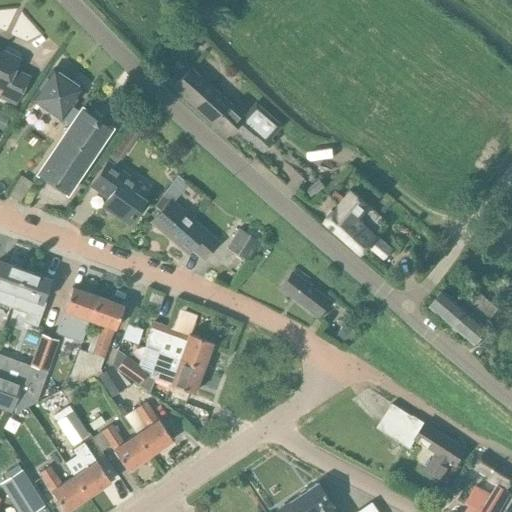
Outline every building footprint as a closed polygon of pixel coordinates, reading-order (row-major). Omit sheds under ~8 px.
[(0,97),(15,105),(20,95),(28,77),(14,70),(19,59),(0,50),(0,88),(3,90),(0,95),(0,97)] [(180,80),(172,88),(226,137),(234,128),(248,141),(249,140),(262,152),(271,142),(269,140),(281,126),(268,114),(254,102),(243,116),(190,68),(181,78),(180,80)] [(32,99),(70,125),(80,111),(70,105),(81,88),(53,69),(32,99)] [(80,111),(70,125),(37,174),(67,194),(111,128),(82,108),(80,111)] [(0,111),(0,129),(3,131),(10,116),(0,111)] [(115,154),(121,158),(140,131),(134,127),(115,154)] [(138,182),(126,174),(107,160),(89,185),(107,198),(102,206),(127,224),(144,199),(132,191),(138,182)] [(294,191),(304,177),(285,163),(275,176),(294,191)] [(177,175),(171,184),(178,189),(184,181),(177,175)] [(33,184),(22,177),(10,195),(20,202),(33,184)] [(320,181),(306,190),(311,197),(325,187),(320,181)] [(340,205),(324,223),(361,255),(369,246),(384,259),(391,250),(376,237),(386,225),(376,218),(379,215),(370,207),(371,206),(353,192),(340,205)] [(169,202),(152,222),(186,252),(190,248),(202,259),(216,244),(169,202)] [(239,231),(227,249),(246,261),(257,243),(239,231)] [(0,303),(10,308),(15,295),(23,270),(0,261),(0,303)] [(23,270),(15,295),(32,301),(24,322),(35,326),(44,303),(41,302),(50,279),(23,270)] [(328,300),(321,294),(317,291),(292,272),(280,288),(316,316),(328,300)] [(71,287),(65,306),(56,332),(68,337),(76,315),(89,320),(97,297),(71,287)] [(488,328),(484,325),(497,310),(477,293),(464,308),(444,290),(430,307),(474,344),(488,328)] [(96,378),(99,370),(113,329),(114,329),(123,306),(97,297),(89,320),(102,325),(101,329),(95,327),(86,351),(79,349),(69,377),(82,382),(94,375),(96,378)] [(180,303),(178,309),(185,311),(187,305),(180,303)] [(346,320),(335,337),(346,344),(358,327),(346,320)] [(145,344),(159,349),(158,352),(202,368),(212,342),(188,334),(188,335),(153,322),(146,341),(145,344)] [(127,327),(123,338),(136,343),(140,332),(134,329),(129,327),(127,327)] [(26,330),(21,344),(34,348),(39,335),(26,330)] [(42,332),(27,375),(43,380),(58,338),(42,332)] [(4,340),(0,350),(12,354),(16,344),(4,340)] [(117,351),(112,366),(134,382),(134,381),(137,384),(146,372),(117,351)] [(149,377),(174,387),(193,393),(202,368),(158,352),(149,377)] [(98,378),(111,397),(134,382),(112,366),(112,367),(102,373),(100,370),(99,370),(96,378),(98,378)] [(57,369),(53,380),(61,383),(65,372),(57,369)] [(0,409),(10,413),(18,393),(0,386),(0,409)] [(62,391),(33,410),(39,419),(51,410),(59,422),(75,411),(62,391)] [(145,403),(135,409),(127,414),(120,404),(116,407),(136,434),(135,435),(149,455),(171,440),(158,420),(157,420),(145,403)] [(404,432),(437,452),(426,469),(448,484),(460,466),(456,464),(466,449),(425,423),(424,424),(392,403),(377,428),(398,442),(404,432)] [(104,423),(99,416),(89,424),(93,430),(104,423)] [(87,434),(77,419),(62,429),(72,444),(87,434)] [(149,455),(135,435),(123,443),(111,425),(102,431),(114,449),(113,450),(126,470),(149,455)] [(77,455),(65,463),(73,476),(87,497),(110,482),(99,465),(96,461),(95,462),(89,453),(83,443),(73,450),(77,455)] [(499,511),(511,494),(507,491),(511,482),(511,470),(484,452),(475,468),(500,484),(491,495),(476,486),(466,503),(479,511),(499,511)] [(58,478),(67,472),(58,456),(49,462),(58,478)] [(49,466),(40,472),(52,490),(51,491),(53,495),(64,511),(87,497),(73,476),(61,484),(49,466)] [(22,471),(6,481),(1,485),(18,511),(32,511),(44,504),(22,471)] [(333,511),(329,506),(331,505),(317,484),(288,502),(294,510),(291,511),(333,511)] [(445,497),(439,507),(447,511),(453,502),(445,497)] [(377,511),(371,503),(357,511),(377,511)]
